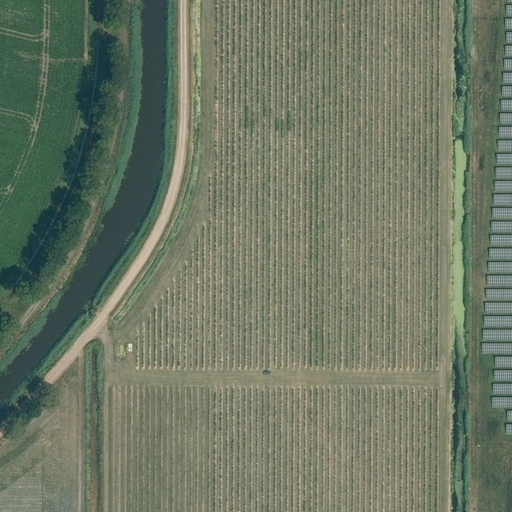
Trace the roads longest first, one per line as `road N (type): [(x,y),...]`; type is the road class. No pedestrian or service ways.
road 1 (track): [(123,0),(120,97),(106,164),(52,281),(0,347)]
road 2 (track): [(102,315),(150,242),(177,169),(183,0)]
road 3 (track): [(102,511),(102,315)]
road 4 (track): [(102,315),(0,430)]
